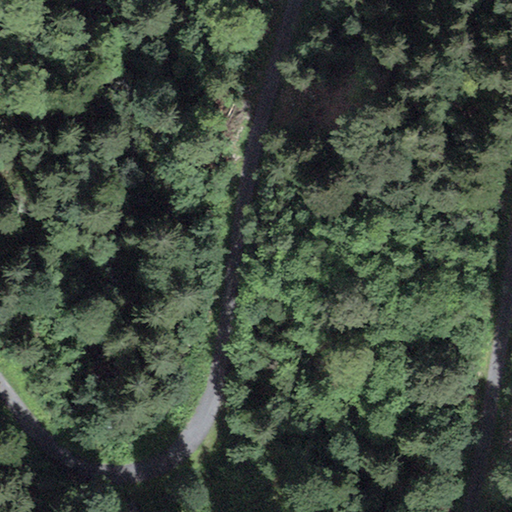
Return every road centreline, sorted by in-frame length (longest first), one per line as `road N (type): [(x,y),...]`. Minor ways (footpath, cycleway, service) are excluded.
road 1 (track): [(294,0),(257,126),(212,396),(196,428),(172,456),(138,472),(94,469),(62,454),(0,386)]
road 2 (track): [(471,511),(511,259)]
